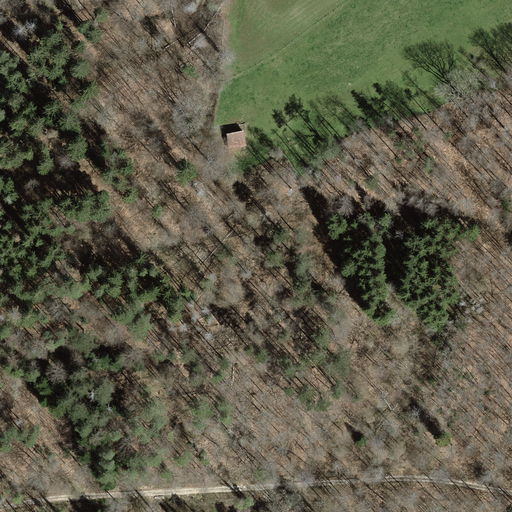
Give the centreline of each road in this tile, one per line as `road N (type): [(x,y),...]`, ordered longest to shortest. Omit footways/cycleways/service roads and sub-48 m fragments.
road 1 (track): [(0,509),(406,478),(511,493)]
road 2 (track): [(360,207),(511,219)]
